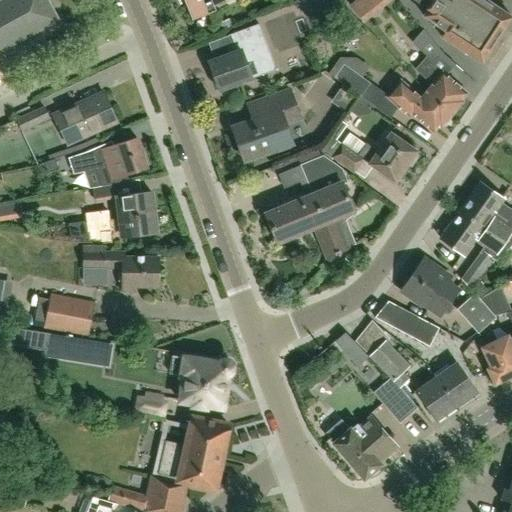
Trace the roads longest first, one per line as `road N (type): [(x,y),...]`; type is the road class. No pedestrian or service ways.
road 1 (residential): [(258,345),(343,307),(364,289),(511,81)]
road 2 (residential): [(258,345),(129,0)]
road 3 (residential): [(378,500),(511,406)]
road 4 (residential): [(301,462),(258,345)]
